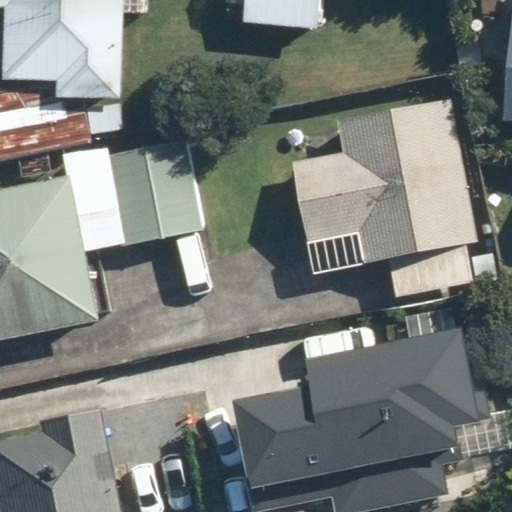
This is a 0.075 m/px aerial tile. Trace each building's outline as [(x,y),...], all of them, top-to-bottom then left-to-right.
[(0,0),(0,7),(14,8),(11,80),(63,82),(62,100),(95,101),(94,132),(127,134),(132,15),(157,16),(157,0),(0,0)] [(324,31),(326,0),(231,0),(231,1),(248,2),(247,27),(324,31)] [(451,101),(342,122),(349,156),(300,166),(314,240),(361,231),(367,262),(395,257),(402,296),(485,280),(451,101)] [(72,161),(74,174),(0,189),(0,342),(107,321),(93,253),(207,230),(189,138),(72,161)] [(324,386),(245,405),(269,509),(315,498),(318,511),(397,511),(479,493),(470,454),(500,447),(472,326),(318,362),(324,386)] [(130,511),(111,415),(0,437),(0,455),(11,511),(130,511)]
